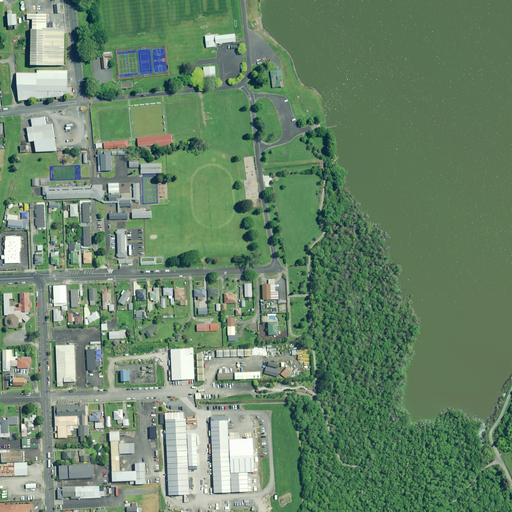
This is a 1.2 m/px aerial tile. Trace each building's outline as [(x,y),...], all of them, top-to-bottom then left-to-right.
[(12,14),(12,10),(7,11),(8,29),(14,29),(14,25),(16,25),(16,14),(12,14)] [(63,66),(63,30),(44,30),(44,14),(25,13),(25,19),(30,19),(30,30),(28,30),(28,66),(63,66)] [(235,34),(214,35),(215,44),(235,42),(235,34)] [(214,35),(205,36),(206,47),(215,47),(215,44),(214,35)] [(102,68),(108,68),(108,60),(110,60),(110,58),(112,57),(112,52),(103,52),(103,54),(101,54),(102,68)] [(214,66),(203,67),(204,78),(215,77),(214,66)] [(282,87),(279,70),(268,72),(270,88),(282,87)] [(65,73),(14,72),(16,102),(65,97),(65,73)] [(30,127),(24,128),(27,142),(32,142),(33,153),(54,152),(50,125),(44,125),(43,117),(29,119),(30,127)] [(170,134),(136,137),(136,147),(170,144),(170,134)] [(125,141),(102,143),(102,149),(126,147),(125,141)] [(26,146),(17,147),(18,155),(26,155),(26,146)] [(109,171),(109,151),(97,151),(97,172),(109,171)] [(137,160),(127,160),(128,168),(137,168),(137,160)] [(159,163),(139,163),(139,173),(160,173),(159,163)] [(117,184),(106,184),(106,193),(117,193),(117,184)] [(44,196),(44,200),(92,199),(98,201),(103,192),(100,191),(101,185),(91,185),(90,187),(40,188),(41,196),(44,196)] [(44,228),(44,204),(36,204),(36,210),(35,210),(35,214),(37,214),(37,217),(35,217),(35,225),(37,225),(37,228),(44,228)] [(78,204),(70,204),(70,205),(68,205),(68,209),(70,209),(70,217),(78,216),(78,204)] [(127,212),(107,212),(107,220),(127,220),(127,212)] [(8,219),(7,226),(10,227),(10,228),(16,229),(16,228),(26,229),(27,221),(8,219)] [(83,223),(80,223),(80,227),(83,227),(83,228),(82,228),(82,229),(83,229),(83,237),(83,238),(84,241),(83,241),(83,242),(84,246),(81,246),(81,248),(83,248),(83,249),(88,248),(88,246),(91,246),(90,230),(91,230),(91,226),(87,226),(86,222),(83,223)] [(124,230),(114,230),(115,258),(124,258),(124,230)] [(19,253),(18,237),(4,237),(4,241),(3,241),(3,250),(2,250),(3,264),(18,264),(17,253),(19,253)] [(68,254),(68,258),(69,258),(69,259),(71,259),(71,263),(78,264),(79,255),(77,255),(77,250),(80,250),(80,243),(75,243),(69,243),(69,251),(69,254),(68,254)] [(43,265),(42,254),(35,254),(35,265),(43,265)] [(268,284),(261,284),(262,301),(263,301),(263,302),(270,302),(270,300),(279,299),(279,290),(274,290),(274,279),(268,279),(268,284)] [(65,286),(51,286),(52,306),(65,306),(65,286)] [(213,289),(213,287),(208,287),(208,297),(212,297),(212,299),(215,299),(215,296),(217,296),(217,289),(213,289)] [(156,301),(156,302),(158,302),(158,301),(159,301),(159,288),(154,288),(154,291),(149,292),(150,298),(151,298),(151,300),(153,300),(153,301),(156,301)] [(172,296),(172,288),(163,288),(163,295),(169,295),(169,298),(171,298),(171,305),(174,305),(174,298),(172,298),(172,296)] [(205,288),(199,288),(199,289),(194,289),(194,297),(198,296),(198,300),(203,299),(202,296),(205,296),(205,288)] [(137,297),(139,297),(139,298),(142,298),(142,300),(146,300),(146,289),(137,289),(137,297)] [(175,289),(175,300),(180,300),(180,299),(184,299),(184,289),(175,289)] [(111,301),(111,290),(102,290),(103,310),(107,309),(107,301),(111,301)] [(130,294),(123,290),(121,294),(122,295),(118,302),(124,305),(127,300),(128,301),(130,298),(128,297),(130,294)] [(31,312),(30,293),(21,293),(22,303),(19,303),(20,307),(16,307),(17,310),(15,313),(9,314),(5,319),(6,324),(11,328),(16,327),(20,322),(22,322),(22,318),(27,322),(30,318),(23,312),(31,312)] [(229,293),(224,293),(224,303),(222,303),(222,310),(226,310),(226,303),(237,303),(237,294),(232,294),(232,295),(229,295),(229,293)] [(10,300),(10,294),(1,294),(1,314),(12,313),(12,305),(6,306),(6,300),(10,300)] [(60,321),(60,320),(62,320),(63,320),(63,316),(60,316),(60,311),(58,311),(58,309),(53,309),(54,321),(60,321)] [(93,321),(94,321),(96,320),(95,320),(100,318),(97,311),(92,314),(92,315),(87,317),(90,323),(93,321)] [(68,314),(68,322),(72,322),(72,321),(75,321),(75,324),(82,324),(82,317),(72,317),(72,314),(68,314)] [(278,335),(277,322),(268,322),(268,336),(273,336),(273,335),(278,335)] [(156,329),(154,324),(140,331),(142,335),(145,333),(148,338),(154,335),(152,331),(156,329)] [(72,345),(53,346),(55,383),(74,383),(72,345)] [(190,348),(169,349),(171,381),(192,380),(190,348)] [(94,349),(86,349),(86,371),(90,371),(90,372),(93,372),(93,371),(95,370),(95,366),(100,366),(100,361),(95,361),(94,349)] [(12,357),(12,350),(10,350),(3,350),(2,350),(3,371),(10,371),(10,366),(18,366),(18,368),(29,368),(29,363),(31,363),(31,358),(18,358),(18,360),(15,360),(15,357),(12,357)] [(266,366),(264,373),(278,377),(280,370),(277,369),(278,364),(268,362),(267,365),(275,367),(275,369),(266,366)] [(292,371),(287,367),(280,374),(285,378),(292,371)] [(129,371),(120,371),(121,383),(130,383),(129,371)] [(257,372),(232,374),(232,381),(258,379),(257,372)] [(87,405),(55,406),(55,419),(56,419),(79,418),(79,427),(80,443),(89,442),(87,405)] [(114,411),(114,420),(123,419),(122,409),(118,410),(118,411),(114,411)] [(100,421),(100,412),(95,412),(95,413),(92,413),(92,415),(89,416),(89,421),(100,421)] [(186,496),(182,414),(162,414),(166,497),(186,496)] [(36,420),(36,415),(30,415),(30,418),(24,418),(24,424),(21,424),(22,436),(27,436),(27,430),(30,430),(30,427),(33,427),(33,420),(36,420)] [(15,417),(0,417),(0,438),(7,438),(7,426),(15,426),(15,417)] [(79,427),(79,418),(56,419),(57,440),(71,440),(70,428),(79,427)] [(230,495),(227,424),(210,424),(213,496),(230,495)] [(252,438),(229,439),(230,474),(253,472),(252,438)] [(30,445),(30,439),(22,439),(22,445),(22,448),(28,448),(30,448),(38,448),(38,445),(30,445)] [(108,441),(110,473),(118,472),(117,441),(108,441)] [(6,450),(0,449),(0,462),(7,462),(23,462),(23,452),(10,452),(10,450),(6,450)] [(156,449),(149,449),(150,482),(158,481),(156,449)] [(76,451),(62,451),(63,459),(75,459),(75,454),(76,454),(76,451)] [(23,462),(7,462),(7,464),(0,464),(0,476),(28,475),(28,470),(27,462),(23,462)] [(144,486),(143,464),(132,465),(132,472),(133,482),(133,486),(144,486)] [(90,465),(57,466),(58,480),(91,478),(90,465)] [(132,472),(110,473),(110,483),(133,482),(132,472)] [(246,474),(230,475),(231,495),(247,494),(246,474)] [(98,486),(60,487),(60,497),(69,497),(69,499),(98,498),(98,486)]
